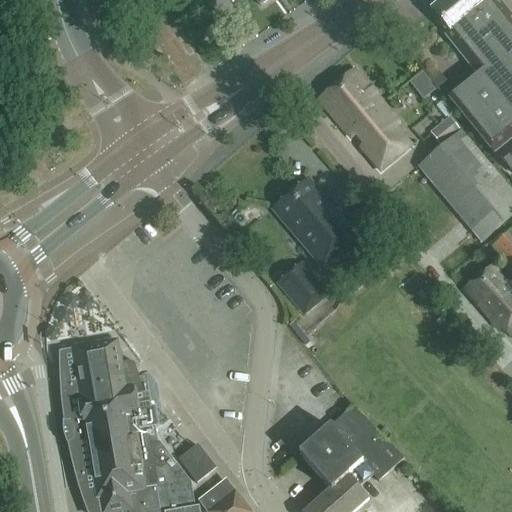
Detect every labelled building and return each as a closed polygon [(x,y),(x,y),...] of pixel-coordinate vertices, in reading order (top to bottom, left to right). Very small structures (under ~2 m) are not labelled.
[(254,0),(260,8),(271,0),(254,0)] [(511,18),(497,0),(447,0),(433,12),(451,33),(446,38),(478,78),(453,98),(449,101),(494,156),(511,140),(511,18)] [(444,75),(455,66),(445,55),(435,64),(444,75)] [(411,147),(396,130),(397,122),(354,71),(319,101),(331,116),(341,127),(351,140),(356,136),(364,146),(361,149),(381,173),(411,147)] [(429,82),(443,99),(454,90),(440,73),(429,82)] [(445,118),(453,111),(443,100),(436,106),(445,118)] [(482,244),(511,218),(511,194),(461,134),(462,133),(450,117),(430,132),(442,150),(419,168),(482,244)] [(511,140),(494,156),(495,156),(497,154),(511,172),(511,140)] [(329,208),(322,200),(324,198),(309,180),(275,209),(325,267),(359,238),(332,206),(329,208)] [(511,232),(511,233),(493,248),(511,270),(511,232)] [(279,285),(304,314),(325,296),(300,267),(279,285)] [(509,338),(511,335),(511,288),(493,267),(464,291),(499,332),(502,330),(509,338)] [(73,353),(61,355),(62,372),(62,389),(64,406),(66,422),(63,422),(63,424),(69,425),(68,433),(72,441),(66,444),(67,445),(70,444),(74,463),(79,481),(84,499),(88,511),(199,511),(199,509),(196,510),(191,485),(159,443),(158,444),(155,429),(159,428),(156,408),(151,409),(148,386),(145,378),(139,380),(135,368),(134,366),(133,365),(131,364),(130,364),(121,365),(117,344),(72,351),(73,353)] [(306,386),(312,378),(295,363),(288,371),(306,386)] [(356,511),(369,501),(349,478),(363,466),(379,484),(404,461),(387,443),(386,444),(354,408),(352,410),(346,415),(300,456),(331,492),(308,511),(356,511)] [(197,486),(216,471),(198,447),(179,462),(197,486)] [(207,511),(248,511),(226,483),(201,503),(207,511)]
